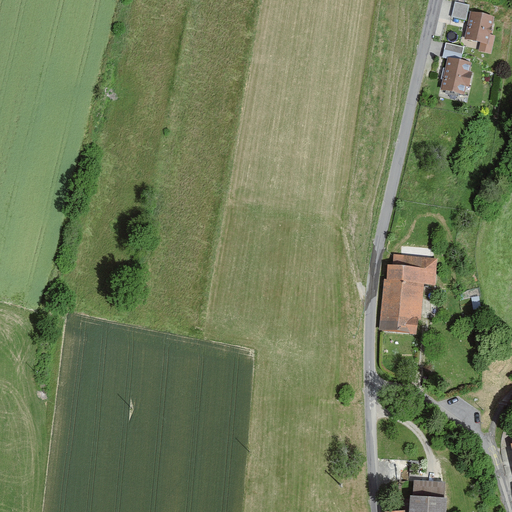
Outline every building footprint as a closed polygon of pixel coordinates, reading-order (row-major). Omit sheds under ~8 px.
[(470,7),(455,3),(451,19),(466,22),(470,7)] [(495,20),(471,14),(464,42),(481,46),(479,52),(491,55),(495,37),(491,37),(495,20)] [(447,45),(444,58),(449,59),(442,91),(464,96),(466,89),(470,90),(474,74),(470,73),(472,66),(461,63),(464,49),(447,45)] [(393,261),(387,262),(387,277),(382,276),(377,330),(417,334),(419,320),(421,320),(423,284),(434,284),(438,257),(393,253),(393,261)] [(446,511),(447,494),(410,492),(408,511),(446,511)]
